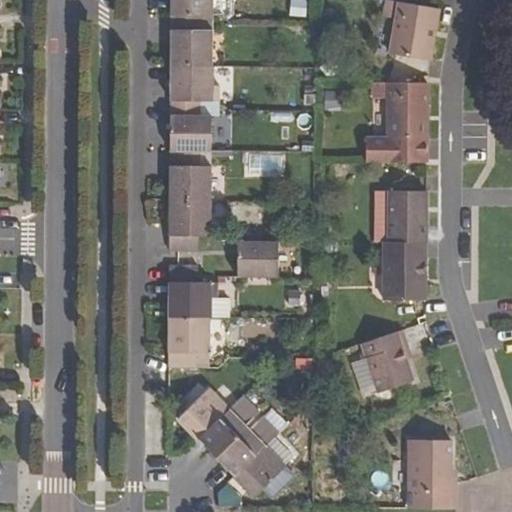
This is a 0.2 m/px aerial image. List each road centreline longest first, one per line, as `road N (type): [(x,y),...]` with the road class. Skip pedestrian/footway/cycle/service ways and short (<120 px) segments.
road 1 (residential): [(508,511),(511,468),(450,281),(451,115),(466,0)]
road 2 (residential): [(138,0),(134,511)]
road 3 (residential): [(56,239),(55,511)]
road 4 (residential): [(61,0),(56,239)]
